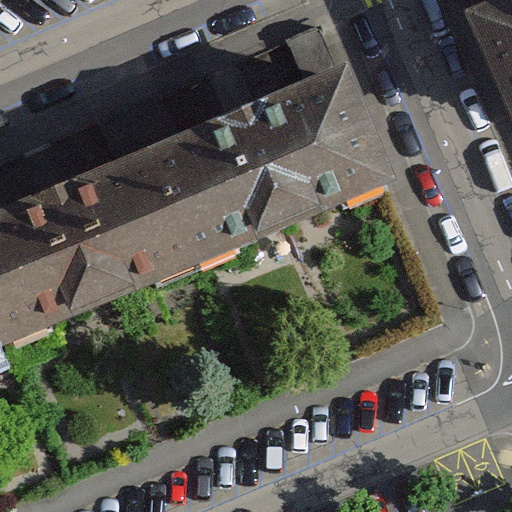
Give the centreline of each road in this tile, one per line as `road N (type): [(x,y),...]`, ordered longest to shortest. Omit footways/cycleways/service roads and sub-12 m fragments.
road 1 (residential): [(511,284),(391,0)]
road 2 (residential): [(263,511),(511,401)]
road 3 (residential): [(0,74),(176,0)]
